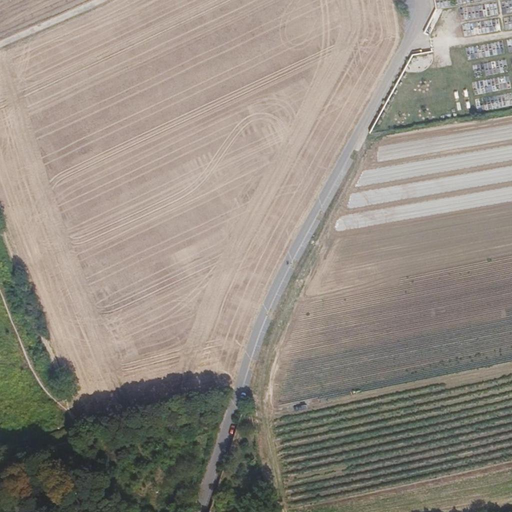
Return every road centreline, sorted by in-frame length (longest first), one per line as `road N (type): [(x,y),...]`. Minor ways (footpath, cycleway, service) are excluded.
road 1 (residential): [(199,511),(277,280),(404,44)]
road 2 (track): [(0,223),(75,413),(93,511)]
road 3 (track): [(0,291),(38,381),(75,413)]
